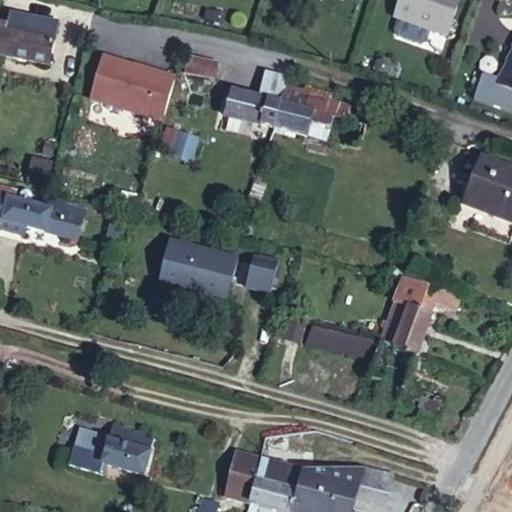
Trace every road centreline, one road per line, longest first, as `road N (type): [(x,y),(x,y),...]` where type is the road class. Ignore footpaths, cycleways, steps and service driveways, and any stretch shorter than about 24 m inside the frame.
road 1 (unknown): [(0,319),(391,428),(450,472)]
road 2 (unknown): [(511,133),(231,45),(90,11)]
road 3 (residential): [(511,359),(429,511)]
